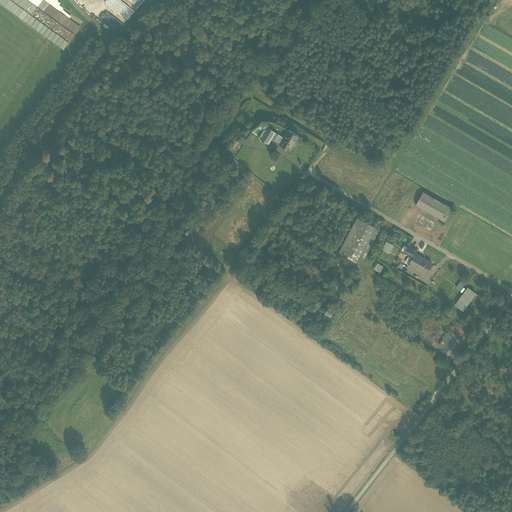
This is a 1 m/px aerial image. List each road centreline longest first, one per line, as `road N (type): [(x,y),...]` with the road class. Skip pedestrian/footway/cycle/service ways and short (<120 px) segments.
road 1 (track): [(0,503),(97,438),(154,353),(308,169)]
road 2 (track): [(251,89),(0,426)]
road 3 (residential): [(511,295),(344,511)]
road 4 (residential): [(308,169),(511,288)]
road 5 (track): [(0,198),(111,36)]
road 6 (track): [(251,89),(328,139),(308,169)]
